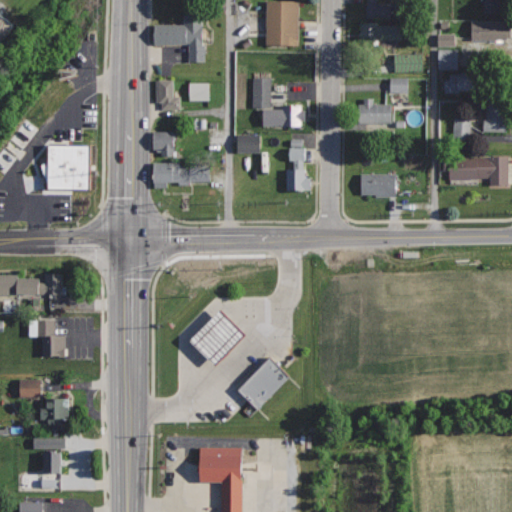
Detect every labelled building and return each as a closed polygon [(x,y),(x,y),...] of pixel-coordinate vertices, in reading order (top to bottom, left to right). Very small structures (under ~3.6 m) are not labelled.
[(299,0),(267,0),(267,45),(299,45),(299,0)] [(377,0),(367,0),(367,17),(391,17),(391,13),(396,13),(396,3),(377,3),(377,0)] [(484,0),(484,11),(501,11),(501,0),(484,0)] [(185,14),(186,24),(155,24),(155,43),(188,43),(188,60),(206,60),(206,43),(203,44),(203,14),(185,14)] [(511,20),(471,20),(471,39),(511,38),(511,20)] [(403,23),(379,23),(379,21),(360,21),(360,40),(403,40),(403,23)] [(453,46),(453,34),(434,34),(434,46),(453,46)] [(456,69),(456,49),(435,49),(434,69),(456,69)] [(420,54),(391,55),(391,72),(420,72),(420,54)] [(466,70),(444,71),(444,92),(463,92),(463,89),(481,89),(481,75),(467,75),(466,70)] [(0,145),(60,71),(74,82),(0,174),(0,145)] [(271,77),(255,77),(254,104),(265,105),(265,123),(301,124),(302,119),(305,119),(305,108),(303,108),(303,103),(282,103),(282,107),(271,107),(271,77)] [(387,93),(404,93),(405,77),(387,77),(387,93)] [(174,79),(156,79),(156,101),(162,101),(162,107),(181,107),(181,95),(174,95),(174,79)] [(206,101),(206,83),(187,82),(186,100),(206,101)] [(392,103),(373,102),(373,97),(363,97),(363,103),(358,103),(358,122),(392,123),(392,103)] [(488,99),(487,119),(484,119),(484,130),(506,130),(506,99),(488,99)] [(467,139),(468,119),(451,118),(450,138),(467,139)] [(176,130),(154,131),(154,150),(161,150),(161,155),(176,154),(176,130)] [(255,153),(255,134),(233,134),(232,152),(255,153)] [(44,143),(45,189),(91,189),(91,142),(44,143)] [(305,147),(290,147),(290,159),(294,159),(294,168),(287,168),(287,188),(311,188),(311,176),(305,176),(305,147)] [(509,155),(449,156),(449,178),(490,177),(490,184),(510,183),(509,155)] [(179,161),(153,162),(154,187),(166,186),(166,182),(177,182),(177,186),(193,186),(193,181),(210,180),(209,163),(179,164),(179,161)] [(397,172),(361,172),(362,192),(376,192),(376,196),(398,195),(397,172)] [(64,272),(44,272),(44,277),(18,278),(18,271),(0,271),(0,295),(65,294),(64,272)] [(213,309),(183,340),(209,366),(239,335),(213,309)] [(56,318),(36,318),(36,336),(42,336),(42,354),(66,354),(66,333),(56,333),(56,318)] [(271,355),(239,388),(249,398),(259,407),(291,374),(285,369),(271,355)] [(37,379),(16,379),(16,396),(36,397),(37,379)] [(47,398),(47,406),(40,406),(40,417),(47,417),(47,424),(64,424),(64,419),(70,419),(70,398),(47,398)] [(62,438),(30,437),(30,448),(62,449),(62,438)] [(241,511),(241,447),(201,447),(201,482),(222,482),(222,511),(241,511)] [(61,450),(44,450),(44,471),(61,471),(61,450)] [(15,511),(41,511),(41,502),(15,502),(15,511)]
